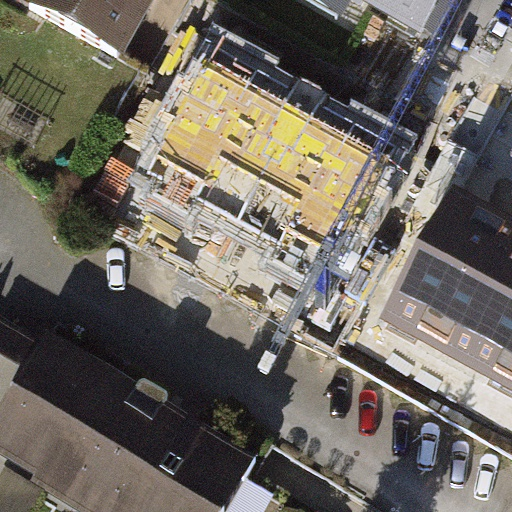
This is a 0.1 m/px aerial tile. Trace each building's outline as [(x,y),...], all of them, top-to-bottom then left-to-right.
[(14,0),(10,7),(118,69),(158,0),(14,0)] [(285,0),(336,30),(353,2),(417,40),(440,0),(285,0)] [(356,119),(259,66),(205,166),(345,242),(394,153),(350,129),(356,119)] [(511,390),(511,224),(462,197),(391,325),(511,390)] [(0,511),(229,511),(253,472),(181,429),(179,432),(161,421),(170,405),(142,389),(134,402),(44,349),(41,355),(0,330),(0,511)]
